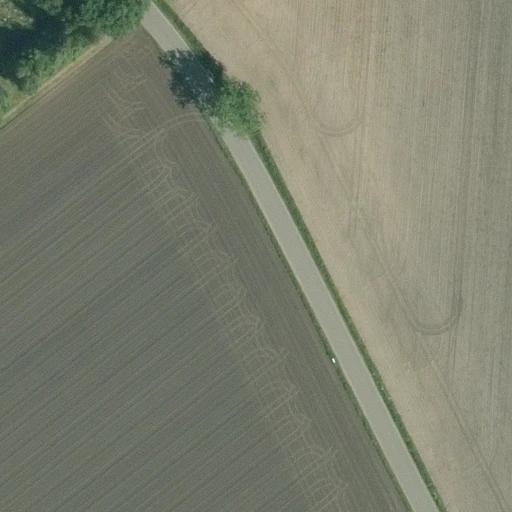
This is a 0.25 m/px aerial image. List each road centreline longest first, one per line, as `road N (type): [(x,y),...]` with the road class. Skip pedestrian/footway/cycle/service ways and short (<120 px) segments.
road 1 (tertiary): [(426,511),(245,152),(138,0)]
road 2 (track): [(0,117),(144,6)]
